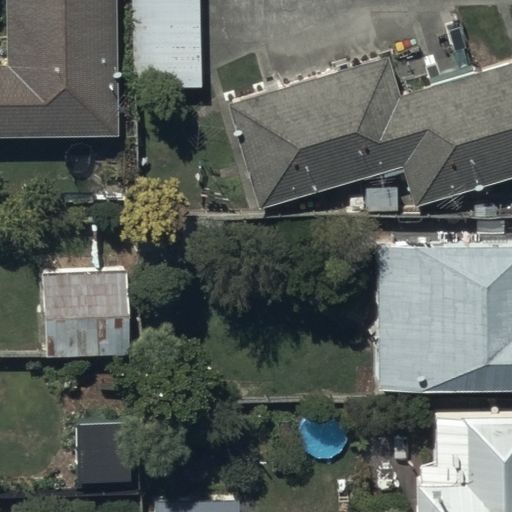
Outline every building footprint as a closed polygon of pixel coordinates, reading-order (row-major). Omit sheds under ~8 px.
[(0,136),(116,134),(113,0),(5,0),(6,64),(0,64),(0,136)] [(199,0),(133,0),(135,87),(201,86),(199,0)] [(511,175),(511,61),(401,95),(388,54),(227,103),(259,206),(402,163),(415,205),(511,175)] [(511,247),(379,247),(379,386),(511,386),(511,247)] [(126,271),(43,273),(45,353),(127,351),(126,271)] [(511,511),(511,411),(433,413),(433,465),(419,465),(419,484),(417,485),(417,511),(511,511)] [(130,423),(79,423),(79,484),(131,483),(130,423)] [(237,511),(237,500),(153,502),(152,511),(237,511)]
